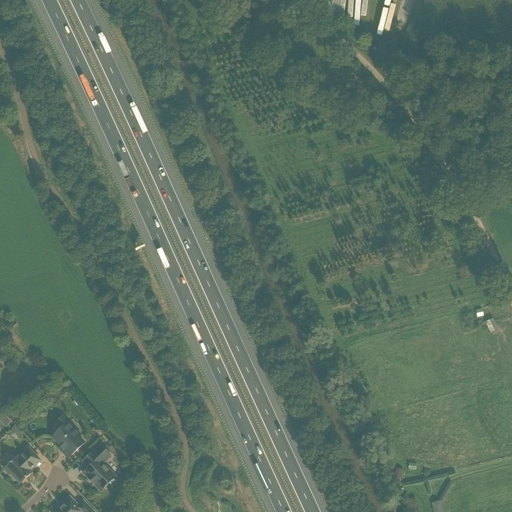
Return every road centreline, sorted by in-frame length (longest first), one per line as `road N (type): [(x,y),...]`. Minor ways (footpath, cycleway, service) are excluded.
road 1 (motorway): [(48,0),(283,511)]
road 2 (motorway): [(311,511),(77,0)]
road 3 (track): [(511,296),(455,179),(383,84)]
